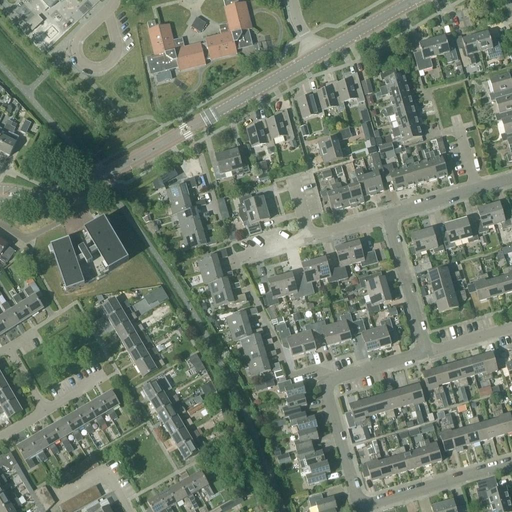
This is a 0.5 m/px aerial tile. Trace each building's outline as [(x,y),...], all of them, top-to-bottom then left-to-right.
[(40,0),(49,9),(58,0),(40,0)] [(206,44),(203,45),(207,60),(210,60),(210,61),(211,61),(210,60),(230,55),(229,52),(236,50),(245,48),(250,40),(247,31),(246,25),(250,23),(245,3),(241,4),(238,5),(237,0),(223,0),(225,8),(224,8),(224,9),(225,9),(228,21),(229,24),(222,26),(219,30),(221,37),(206,40),(205,40),(206,44)] [(27,26),(32,31),(43,21),(37,16),(27,26)] [(200,33),(206,24),(196,18),(191,28),(200,33)] [(154,57),(146,59),(147,59),(148,59),(151,71),(164,68),(168,70),(178,68),(184,66),(185,69),(205,65),(205,66),(205,65),(204,61),(207,60),(203,45),(201,45),(200,44),(200,45),(187,48),(185,49),(183,43),(178,40),(172,41),(171,39),(168,26),(169,26),(169,25),(160,27),(157,28),(156,28),(154,21),(147,23),(149,30),(148,30),(148,31),(149,31),(154,51),(157,50),(158,56),(154,57)] [(475,37),(479,53),(486,51),(489,61),(502,57),(497,39),(490,41),(488,33),(475,37)] [(432,41),(436,57),(443,55),(446,65),(458,61),(452,43),(447,45),(445,37),(432,41)] [(473,55),(479,53),(475,37),(462,40),(464,48),(458,50),(463,68),(475,64),(473,55)] [(413,54),(418,72),(419,72),(421,72),(423,71),(432,69),(430,59),(436,57),(432,41),(418,45),(421,52),(413,54)] [(404,75),(397,77),(395,71),(379,75),(381,82),(384,81),(386,87),(379,89),(380,93),(407,85),(404,75)] [(343,103),(356,100),(357,104),(364,102),(357,74),(345,77),(346,82),(338,84),(337,84),(343,103)] [(495,101),(511,95),(511,83),(511,84),(508,75),(489,80),(493,94),(489,95),(491,102),(495,101)] [(373,93),(369,80),(361,83),(365,96),(373,93)] [(327,90),(318,92),(324,116),(323,111),(336,108),(337,112),(345,110),(343,103),(337,84),(338,84),(337,82),(325,85),(327,90)] [(388,95),(390,101),(410,96),(407,85),(380,93),(382,97),(388,95)] [(324,116),(318,92),(317,90),(306,93),(307,98),(298,101),(303,119),(317,115),(316,111),(322,109),(324,116)] [(511,95),(495,101),(499,114),(494,115),(496,123),(501,121),(511,117),(511,95)] [(385,109),(386,114),(413,106),(410,96),(390,101),(392,107),(385,109)] [(395,116),(396,122),(416,116),(413,106),(386,114),(387,117),(388,118),(395,116)] [(272,140),(273,140),(275,145),(284,143),(283,137),(285,137),(287,141),(294,139),(286,111),(275,114),(276,119),(267,121),(267,122),(272,140)] [(391,130),(392,134),(419,127),(416,116),(396,122),(398,128),(391,130)] [(511,117),(501,121),(505,134),(500,136),(502,143),(507,141),(511,139),(511,117)] [(274,147),(272,140),(267,122),(267,121),(267,119),(255,122),(256,127),(247,130),(252,148),(266,145),(267,149),(274,147)] [(25,135),(31,124),(25,121),(20,132),(25,135)] [(361,126),(365,141),(375,139),(371,123),(361,126)] [(6,124),(0,136),(0,135),(0,148),(8,133),(11,126),(6,124)] [(15,128),(11,126),(8,133),(0,148),(0,152),(9,157),(16,144),(15,143),(18,137),(12,134),(15,129),(15,128)] [(309,136),(306,126),(300,128),(303,138),(309,136)] [(419,127),(392,134),(394,139),(400,137),(402,143),(422,137),(419,127)] [(347,140),(346,135),(336,138),(317,143),(320,151),(318,151),(319,154),(339,149),(337,143),(347,140)] [(440,155),(445,154),(441,139),(436,141),(440,155)] [(394,151),(392,144),(378,148),(380,155),(384,154),(394,151)] [(377,153),(375,147),(366,149),(368,156),(377,153)] [(339,149),(319,154),(320,158),(322,157),(324,165),(342,159),(342,160),(348,158),(347,153),(341,155),(339,149)] [(226,154),(231,173),(232,178),(243,175),(243,174),(248,172),(245,160),(239,161),(237,151),(226,154)] [(428,153),(436,180),(447,177),(441,157),(435,159),(433,152),(428,153)] [(426,183),(436,180),(428,153),(424,155),(426,161),(420,163),(426,183)] [(224,175),(231,173),(226,154),(215,156),(218,167),(212,169),(216,181),(225,179),(224,175)] [(383,192),(380,180),(385,179),(382,167),(380,161),(378,156),(378,154),(370,156),(374,168),(372,168),(373,175),(367,176),(373,196),(376,195),(376,194),(383,192)] [(405,189),(416,186),(408,160),(408,159),(406,154),(402,156),(404,161),(406,168),(400,170),(405,189)] [(416,186),(426,183),(420,163),(414,165),(412,158),(408,160),(416,186)] [(395,192),(405,189),(400,170),(394,171),(391,164),(382,167),(385,179),(386,183),(392,182),(395,192)] [(367,176),(364,177),(361,168),(354,171),(356,179),(357,179),(362,198),(369,196),(370,197),(373,196),(367,176)] [(332,178),(330,170),(322,172),(324,180),(332,178)] [(159,178),(152,182),(155,191),(164,188),(163,185),(159,178)] [(165,191),(169,203),(188,198),(186,191),(196,188),(194,179),(183,182),(184,186),(165,191)] [(354,187),(348,188),(354,208),(357,207),(357,206),(364,204),(362,198),(357,179),(356,179),(352,180),(354,187)] [(338,184),(336,185),(343,210),(350,208),(350,209),(354,208),(348,188),(342,190),(340,184),(338,184)] [(336,212),(343,210),(336,185),(331,186),(333,193),(327,194),(326,190),(320,192),(323,203),(329,202),(332,214),(336,213),(336,212)] [(239,217),(266,209),(263,199),(252,202),(251,196),(238,200),(240,205),(238,206),(239,210),(238,216),(239,217)] [(196,209),(195,208),(206,206),(204,201),(200,203),(190,205),(188,198),(169,203),(172,216),(176,215),(196,209)] [(488,207),(494,226),(500,224),(502,231),(511,227),(511,221),(509,212),(502,214),(499,204),(488,207)] [(487,228),(494,226),(488,207),(477,210),(480,221),(475,222),(478,235),(488,232),(487,228)] [(198,216),(196,209),(176,215),(180,227),(199,221),(209,218),(208,214),(198,216)] [(261,233),(258,223),(269,220),(266,209),(239,217),(239,218),(243,224),(244,227),(246,227),(249,237),(261,233)] [(227,211),(220,213),(223,221),(229,219),(227,211)] [(151,222),(151,221),(149,216),(142,219),(145,223),(145,224),(151,222)] [(88,284),(129,261),(104,219),(76,236),(83,248),(78,251),(84,261),(77,265),(69,240),(50,246),(66,292),(88,284)] [(455,223),(461,242),(467,240),(468,244),(478,241),(475,229),(469,230),(466,220),(455,223)] [(201,228),(199,221),(180,227),(183,239),(203,233),(202,233),(212,230),(211,226),(201,228)] [(454,244),(461,242),(455,223),(444,226),(447,236),(442,238),(445,251),(455,248),(454,244)] [(421,233),(426,252),(433,250),(434,254),(444,251),(440,239),(434,240),(431,230),(421,233)] [(206,246),(206,245),(216,242),(214,238),(205,240),(203,233),(183,239),(187,251),(206,246)] [(230,242),(238,240),(236,233),(228,236),(230,242)] [(420,254),(426,252),(421,233),(410,236),(417,259),(421,258),(420,254)] [(0,260),(5,265),(7,263),(15,252),(7,246),(9,244),(0,237),(0,260)] [(347,246),(352,265),(360,263),(361,268),(377,264),(374,252),(362,255),(359,242),(347,246)] [(340,268),(334,270),(338,282),(348,279),(344,267),(352,265),(347,246),(335,249),(340,268)] [(511,246),(502,249),(503,252),(504,256),(511,253),(511,246)] [(220,268),(218,261),(228,258),(226,251),(214,254),(215,256),(197,261),(200,273),(220,268)] [(325,259),(313,262),(319,281),(326,279),(328,284),(338,282),(334,270),(328,271),(325,259)] [(307,284),(301,286),(304,298),(314,295),(311,283),(319,281),(313,262),(301,265),(307,284)] [(420,272),(431,269),(430,264),(424,265),(419,267),(420,272)] [(445,266),(428,271),(429,275),(446,270),(445,266)] [(226,279),(225,275),(222,276),(220,268),(200,273),(204,286),(208,285),(208,284),(227,279),(227,278),(226,279)] [(505,278),(497,280),(502,296),(511,292),(511,286),(507,269),(502,270),(505,278)] [(430,285),(449,280),(446,270),(429,275),(428,275),(430,285)] [(487,274),(482,276),(489,299),(502,296),(497,280),(489,282),(487,274)] [(291,275),(280,278),(285,297),(293,295),(294,300),(304,298),(301,286),(295,287),(291,275)] [(366,288),(368,296),(388,290),(384,279),(371,282),(370,276),(358,280),(361,290),(366,288)] [(479,302),(489,299),(482,276),(478,277),(480,283),(474,285),(476,292),(479,302)] [(452,289),(450,284),(461,281),(460,277),(453,278),(449,280),(430,285),(433,295),(452,289)] [(31,278),(26,282),(29,287),(34,283),(31,278)] [(277,299),(285,297),(280,278),(268,281),(271,294),(265,296),(266,298),(268,305),(269,307),(279,305),(277,299)] [(230,291),(227,279),(208,284),(208,285),(211,297),(230,291)] [(467,287),(469,294),(476,292),(474,285),(467,287)] [(29,299),(23,303),(31,317),(43,309),(30,288),(24,291),(29,299)] [(159,305),(168,299),(162,288),(144,299),(148,306),(157,301),(159,305)] [(436,304),(455,299),(452,289),(433,295),(436,304)] [(388,290),(368,296),(371,304),(365,305),(368,315),(380,312),(378,306),(391,302),(388,290)] [(215,309),(232,304),(233,306),(246,302),(245,295),(233,299),(230,291),(211,297),(215,309)] [(18,295),(13,299),(18,307),(12,311),(11,311),(20,324),(31,317),(23,303),(18,295)] [(439,314),(458,309),(455,299),(436,304),(439,314)] [(122,311),(122,312),(130,307),(127,302),(119,306),(115,300),(101,308),(108,320),(122,311)] [(0,317),(0,318),(8,331),(20,324),(11,311),(12,311),(7,303),(1,306),(6,314),(0,318),(0,317)] [(226,318),(229,331),(249,325),(247,318),(257,315),(256,309),(245,312),(245,313),(226,318)] [(395,309),(388,311),(390,318),(397,316),(395,309)] [(350,314),(349,315),(348,310),(338,313),(341,323),(333,325),(339,344),(351,341),(347,328),(353,326),(352,324),(350,314)] [(122,311),(108,320),(115,331),(129,323),(137,319),(134,313),(126,318),(122,312),(122,311)] [(0,336),(8,331),(0,318),(0,317),(0,318),(0,317),(0,336)] [(381,328),(373,330),(379,349),(391,346),(387,333),(393,331),(389,320),(379,323),(381,328)] [(367,353),(379,349),(373,330),(365,332),(362,321),(352,324),(353,326),(355,336),(361,334),(367,353)] [(324,322),(314,325),(318,336),(324,335),(327,348),(339,344),(333,325),(326,327),(324,322)] [(129,323),(115,331),(122,343),(135,335),(136,335),(144,330),(141,325),(132,330),(129,323)] [(290,337),(288,329),(286,330),(285,324),(275,327),(277,333),(278,332),(281,341),(287,339),(292,358),(304,354),(298,335),(290,337)] [(249,325),(229,331),(233,343),(240,341),(260,335),(259,335),(263,334),(262,329),(251,333),(249,325)] [(306,333),(298,335),(304,354),(316,351),(312,338),(318,336),(314,325),(304,327),(306,333)] [(135,335),(122,343),(129,355),(142,347),(143,347),(151,342),(148,337),(139,342),(136,335),(135,335)] [(263,347),(260,335),(240,341),(244,353),(263,347)] [(160,345),(154,349),(157,354),(163,350),(160,345)] [(142,347),(129,355),(136,367),(149,358),(149,359),(158,354),(157,354),(154,349),(146,353),(143,347),(142,347)] [(267,359),(263,347),(244,353),(247,365),(267,359)] [(481,357),(488,381),(492,380),(491,374),(497,372),(496,368),(494,360),(492,354),(481,357)] [(192,358),(196,365),(193,367),(198,374),(205,370),(197,355),(192,358)] [(481,357),(469,361),(474,377),(481,374),(484,382),(488,381),(481,357)] [(153,365),(149,359),(149,358),(136,367),(143,379),(165,366),(161,360),(153,365)] [(267,359),(247,365),(251,377),(270,372),(267,359)] [(469,361),(457,364),(464,388),(468,387),(466,379),(474,377),(469,361)] [(457,364),(445,368),(449,384),(457,381),(460,389),(464,388),(457,364)] [(445,368),(433,371),(440,395),(444,394),(442,386),(449,384),(445,368)] [(283,377),(281,371),(274,373),(275,380),(283,377)] [(435,396),(440,395),(433,371),(422,374),(427,392),(433,391),(435,396)] [(0,392),(8,388),(1,376),(0,377),(0,392)] [(165,377),(156,382),(143,390),(150,402),(163,394),(164,394),(172,390),(165,377)] [(275,387),(273,381),(254,386),(256,392),(275,387)] [(285,393),(287,400),(303,396),(304,396),(305,395),(302,384),(292,387),(290,381),(277,385),(280,394),(285,393)] [(210,383),(201,388),(206,398),(215,393),(210,383)] [(420,411),(419,411),(418,406),(424,404),(419,386),(408,389),(415,413),(417,419),(417,420),(422,418),(420,411)] [(15,400),(8,388),(0,392),(0,405),(1,408),(15,400)] [(482,389),(478,391),(480,398),(484,397),(492,395),(490,388),(482,389)] [(408,389),(396,392),(401,408),(408,406),(411,414),(415,413),(408,389)] [(99,399),(107,413),(112,421),(117,418),(112,410),(119,406),(111,392),(99,399)] [(396,392),(384,396),(391,420),(395,418),(393,411),(401,408),(396,392)] [(170,406),(171,406),(179,401),(176,396),(167,401),(164,394),(163,394),(150,402),(157,414),(170,406)] [(289,418),(298,416),(298,415),(296,410),(307,407),(304,396),(303,396),(287,400),(285,400),(288,408),(282,410),(285,419),(289,418)] [(384,396),(372,399),(376,415),(384,413),(386,421),(391,420),(384,396)] [(200,397),(194,400),(197,406),(202,403),(203,402),(200,397)] [(101,417),(107,413),(99,399),(87,406),(95,420),(100,428),(105,425),(101,417)] [(372,399),(359,403),(366,427),(371,425),(368,418),(376,415),(372,399)] [(1,408),(0,408),(0,415),(4,413),(8,420),(22,412),(15,400),(1,408)] [(204,407),(202,403),(197,406),(187,412),(189,416),(204,407)] [(362,428),(366,427),(359,403),(349,406),(354,424),(360,422),(362,428)] [(89,424),(95,420),(87,406),(75,413),(84,427),(88,435),(94,432),(89,424)] [(177,418),(186,413),(182,408),(174,412),(171,406),(170,406),(157,414),(164,426),(177,418)] [(228,410),(222,413),(226,420),(231,418),(228,410)] [(504,436),(511,433),(511,424),(509,415),(503,416),(501,411),(497,412),(504,436)] [(445,418),(444,412),(436,414),(438,421),(445,418)] [(495,421),(487,423),(492,439),(504,436),(497,412),(493,413),(495,421)] [(77,431),(84,427),(75,413),(64,420),(72,434),(77,442),(82,439),(77,431)] [(298,415),(298,416),(289,418),(291,428),(297,426),(299,433),(299,434),(315,429),(317,429),(314,417),(303,420),(302,414),(301,415),(301,414),(298,415)] [(184,429),(184,430),(193,425),(189,419),(181,424),(177,418),(164,426),(171,437),(184,429)] [(477,418),(473,419),(480,443),(492,439),(487,423),(479,425),(477,418)] [(471,428),(463,430),(467,446),(480,443),(473,419),(468,420),(471,428)] [(52,427),(60,441),(68,454),(73,451),(65,437),(72,434),(64,420),(52,427)] [(222,424),(226,430),(231,427),(227,421),(222,424)] [(453,425),(448,426),(455,450),(467,446),(463,430),(455,432),(453,425)] [(445,453),(455,450),(448,426),(444,427),(446,433),(439,435),(445,453)] [(40,434),(48,448),(53,456),(58,452),(54,444),(60,441),(52,427),(40,434)] [(426,428),(421,430),(423,437),(429,436),(434,434),(432,427),(426,428)] [(191,441),(199,437),(196,431),(188,436),(184,430),(184,429),(171,437),(178,449),(191,441)] [(315,429),(299,434),(299,433),(297,434),(299,442),(294,443),(296,453),(310,449),(308,443),(318,440),(315,429)] [(40,434),(28,441),(37,455),(41,463),(47,459),(42,451),(48,448),(40,434)] [(424,442),(431,465),(441,462),(436,444),(430,446),(428,440),(424,442)] [(30,458),(37,455),(28,441),(17,448),(30,470),(35,466),(30,458)] [(195,448),(191,441),(178,449),(185,461),(206,448),(203,443),(195,448)] [(382,462),(379,454),(380,454),(376,441),(372,443),(376,455),(375,456),(382,479),(394,476),(389,460),(382,462)] [(418,469),(431,465),(424,442),(419,443),(421,451),(414,453),(418,469)] [(406,472),(418,469),(414,453),(406,455),(404,447),(399,449),(406,472)] [(310,449),(296,453),(301,470),(309,468),(325,463),(322,452),(311,455),(310,449)] [(394,476),(406,472),(399,449),(395,450),(397,458),(389,460),(394,476)] [(20,471),(17,465),(10,453),(0,458),(0,482),(5,480),(2,474),(0,475),(0,468),(2,467),(9,470),(13,467),(16,473),(20,471)] [(88,459),(94,469),(99,466),(93,456),(88,459)] [(360,466),(363,479),(370,477),(371,483),(382,479),(375,456),(370,457),(372,463),(360,466)] [(88,459),(82,462),(89,472),(94,469),(88,459)] [(82,462),(77,465),(83,475),(89,472),(82,462)] [(308,486),(321,483),(320,477),(330,474),(327,462),(325,463),(309,468),(311,475),(305,477),(308,486)] [(77,465),(72,468),(78,478),(83,475),(77,465)] [(72,468),(67,471),(73,481),(78,478),(72,468)] [(23,483),(26,481),(20,471),(16,473),(23,483)] [(67,471),(61,474),(68,484),(73,481),(67,471)] [(190,479),(197,492),(203,489),(205,493),(206,492),(209,498),(213,495),(208,486),(201,473),(190,479)] [(63,487),(68,484),(61,474),(56,477),(63,487)] [(488,499),(490,506),(509,500),(505,488),(495,491),(494,486),(497,485),(495,478),(476,483),(478,489),(476,490),(479,502),(488,499)] [(199,509),(196,505),(194,501),(195,500),(192,495),(197,492),(190,479),(179,485),(192,507),(194,511),(199,509)] [(0,496),(4,494),(1,489),(8,485),(5,480),(0,482),(0,496)] [(29,494),(33,492),(26,481),(23,483),(29,494)] [(169,491),(176,504),(183,500),(185,503),(184,504),(188,510),(192,507),(179,485),(169,491)] [(37,498),(39,497),(48,492),(44,486),(33,493),(33,492),(29,494),(35,504),(39,502),(37,498)] [(90,489),(96,500),(101,497),(95,486),(90,489)] [(90,489),(85,492),(91,503),(96,500),(90,489)] [(158,497),(166,511),(172,511),(170,508),(176,504),(169,491),(158,497)] [(226,491),(220,494),(225,502),(231,499),(226,491)] [(48,492),(39,497),(37,498),(39,502),(40,504),(51,498),(48,492)] [(85,492),(80,495),(85,506),(91,503),(85,492)] [(14,495),(7,499),(4,494),(0,496),(0,510),(17,500),(14,495)] [(80,508),(85,506),(80,495),(74,498),(80,508)] [(308,499),(310,508),(309,509),(309,511),(327,511),(335,510),(337,510),(333,498),(323,501),(321,495),(308,499)] [(166,511),(158,497),(147,503),(152,511),(166,511)] [(46,511),(47,511),(55,504),(51,498),(40,504),(39,502),(35,504),(39,511),(46,511)] [(75,511),(80,508),(74,498),(69,501),(75,511)] [(225,511),(239,505),(236,499),(219,508),(221,511),(225,511)] [(0,511),(14,511),(14,510),(21,506),(17,500),(0,510),(0,511)] [(511,511),(509,500),(490,506),(491,511),(511,511)] [(69,501),(64,504),(68,511),(73,511),(75,511),(69,501)] [(442,504),(444,511),(462,511),(461,507),(455,509),(453,501),(442,504)]
